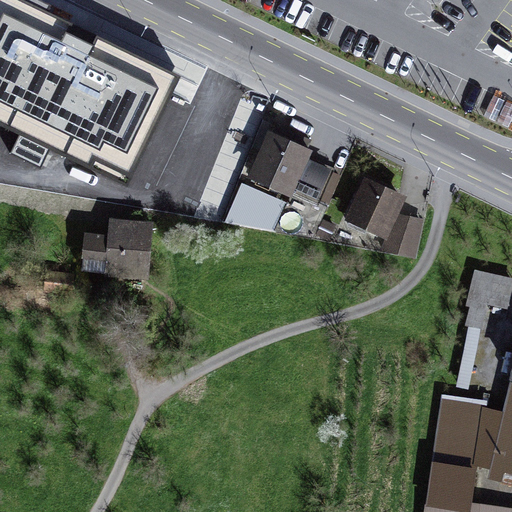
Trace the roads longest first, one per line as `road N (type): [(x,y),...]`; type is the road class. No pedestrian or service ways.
road 1 (track): [(100,511),(154,397),(285,337),(372,315),(415,287),(437,247),(455,151)]
road 2 (primary): [(144,0),(511,178)]
